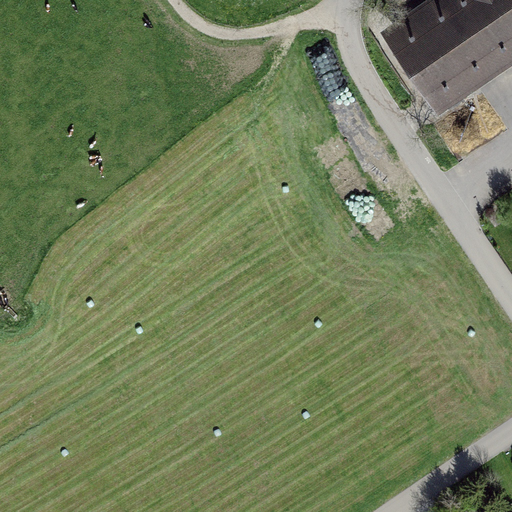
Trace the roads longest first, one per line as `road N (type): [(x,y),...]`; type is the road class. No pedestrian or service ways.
road 1 (residential): [(511,291),(350,57),(353,0)]
road 2 (track): [(347,18),(230,40),(186,23),(167,0)]
road 3 (unclassified): [(511,427),(392,511)]
